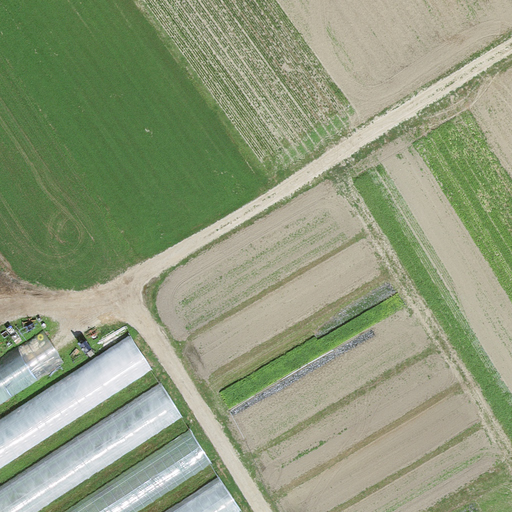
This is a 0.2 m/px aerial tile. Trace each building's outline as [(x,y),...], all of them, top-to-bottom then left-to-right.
[(39,333),(0,357),(0,401),(59,365),(39,333)] [(126,337),(0,417),(0,463),(146,369),(126,337)] [(155,388),(0,487),(0,511),(31,511),(176,420),(155,388)] [(185,432),(59,511),(130,511),(206,464),(185,432)] [(232,511),(212,481),(163,511),(232,511)]
